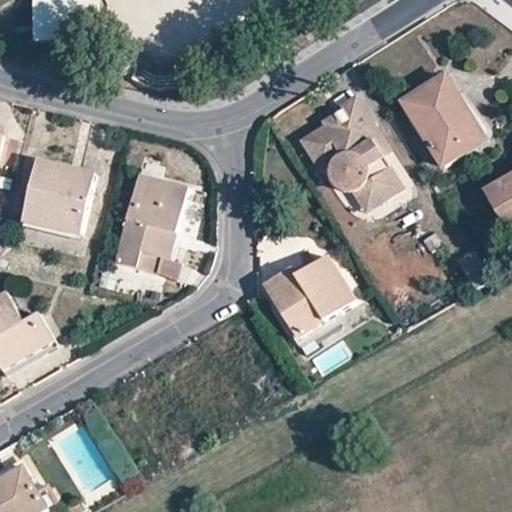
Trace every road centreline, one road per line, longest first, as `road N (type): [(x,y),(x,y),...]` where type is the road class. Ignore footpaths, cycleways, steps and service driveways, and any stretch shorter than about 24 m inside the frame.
road 1 (residential): [(228,128),(238,292),(0,434)]
road 2 (residential): [(0,81),(228,128)]
road 3 (residential): [(228,128),(419,0)]
